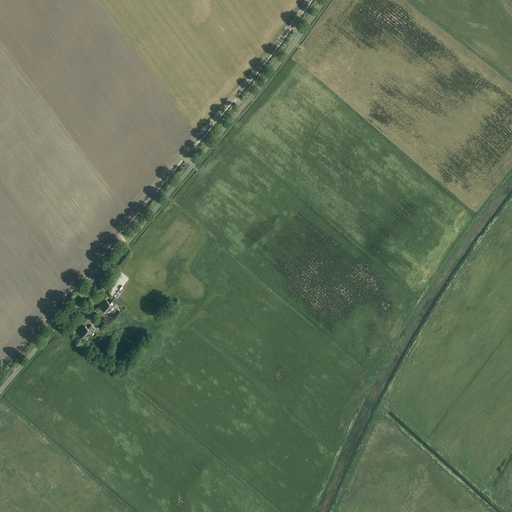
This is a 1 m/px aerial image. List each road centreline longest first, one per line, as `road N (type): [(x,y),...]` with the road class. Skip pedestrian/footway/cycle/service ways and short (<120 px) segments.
road 1 (unclassified): [(0,391),(323,0)]
road 2 (track): [(383,403),(502,511)]
